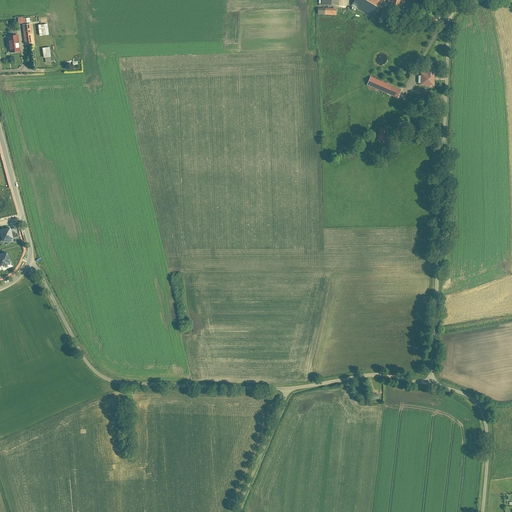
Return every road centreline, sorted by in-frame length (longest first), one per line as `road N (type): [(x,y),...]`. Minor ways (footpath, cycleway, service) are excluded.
road 1 (residential): [(458,1),(449,19),(430,383)]
road 2 (residential): [(288,390),(106,377),(80,352),(30,258)]
road 3 (residential): [(482,511),(481,414),(463,392),(430,383)]
road 4 (residential): [(430,383),(378,375),(288,390)]
road 5 (residential): [(288,390),(237,511)]
